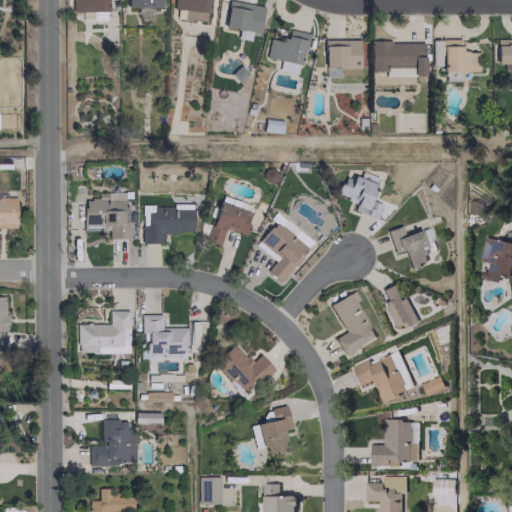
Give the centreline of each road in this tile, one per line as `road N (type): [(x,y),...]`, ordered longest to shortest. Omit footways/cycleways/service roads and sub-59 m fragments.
road 1 (secondary): [(44,0),(49,511)]
road 2 (residential): [(0,270),(188,278),(241,295),(277,319)]
road 3 (residential): [(333,511),(332,420),(320,379),(277,319)]
road 4 (residential): [(326,0),(511,1)]
